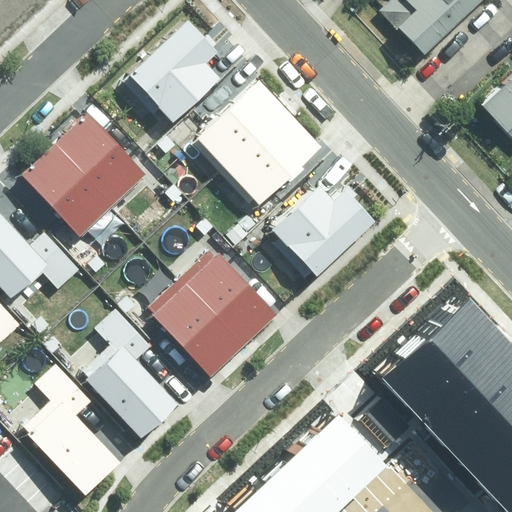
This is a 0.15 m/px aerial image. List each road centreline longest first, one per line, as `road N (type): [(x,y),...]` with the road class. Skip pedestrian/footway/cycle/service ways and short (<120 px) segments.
road 1 (residential): [(138,511),(178,460),(463,199)]
road 2 (residential): [(511,5),(389,120)]
road 3 (residential): [(279,0),(389,120)]
road 4 (residential): [(0,103),(110,0)]
